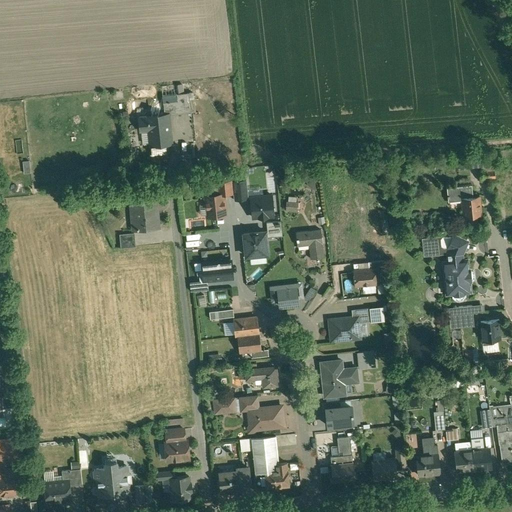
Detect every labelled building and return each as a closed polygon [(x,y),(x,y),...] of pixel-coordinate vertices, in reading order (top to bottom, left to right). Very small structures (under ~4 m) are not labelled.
[(189,92),(177,94),(178,100),(164,102),(165,114),(169,114),(169,115),(192,112),(189,92)] [(165,114),(148,116),(148,117),(140,118),(141,130),(150,129),(151,145),(164,144),(172,143),(169,115),(169,114),(165,114)] [(164,144),(152,145),(153,153),(165,152),(164,144)] [(493,154),(460,157),(461,168),(482,166),(482,170),(495,169),(493,154)] [(510,167),(495,169),(496,178),(510,177),(510,167)] [(495,169),(482,170),(483,179),(496,178),(495,169)] [(246,180),(233,181),(234,193),(234,200),(248,199),(246,180)] [(233,181),(217,182),(218,190),(225,189),(226,193),(234,193),(233,181)] [(472,184),(448,187),(450,200),(463,199),(465,217),(482,215),(480,195),(474,195),(472,184)] [(224,194),(206,196),(208,216),(216,215),(218,217),(222,216),(224,214),(226,214),(224,194)] [(272,196),(251,198),(253,217),(274,215),(272,196)] [(303,212),(304,198),(286,196),(284,210),(303,212)] [(155,199),(129,202),(132,230),(158,227),(155,199)] [(267,222),(268,228),(269,237),(282,236),(280,220),(267,222)] [(268,228),(244,230),(246,255),(270,253),(269,237),(268,228)] [(321,229),(297,232),(298,246),(311,244),(312,257),(324,256),(321,229)] [(133,232),(119,234),(120,247),(135,245),(133,232)] [(455,235),(424,238),(425,254),(448,252),(453,239),(455,235)] [(455,235),(453,239),(448,252),(462,253),(468,240),(455,235)] [(462,253),(448,252),(449,261),(444,261),(447,293),(453,293),(453,296),(457,299),(462,299),(466,295),(465,291),(471,291),(470,281),(472,281),(471,268),(469,268),(468,259),(463,259),(462,253)] [(208,282),(234,279),(232,259),(201,262),(203,281),(190,282),(191,291),(208,290),(208,282)] [(384,260),(359,262),(360,269),(375,268),(385,267),(384,260)] [(360,269),(354,270),(356,285),(376,283),(375,268),(360,269)] [(302,281),(269,285),(271,302),(278,301),(279,308),(299,306),(298,299),(304,299),(302,281)] [(334,289),(329,286),(323,295),(328,298),(334,289)] [(197,298),(198,306),(206,305),(205,297),(197,298)] [(473,305),(455,307),(455,314),(460,314),(472,313),(473,312),(473,305)] [(370,307),(352,309),(353,317),(358,316),(358,322),(371,320),(370,307)] [(233,308),(210,311),(211,319),(234,316),(233,308)] [(472,313),(460,314),(461,326),(473,325),(472,313)] [(257,316),(234,319),(235,335),(238,335),(259,332),(257,316)] [(353,317),(330,319),(332,340),(360,337),(358,322),(358,316),(353,317)] [(499,319),(482,321),(484,340),(485,340),(485,343),(493,343),(493,339),(500,338),(499,319)] [(259,332),(238,335),(240,352),(251,351),(262,350),(262,349),(260,332),(259,332)] [(268,348),(262,349),(262,350),(251,351),(252,357),(269,355),(268,348)] [(374,350),(358,352),(360,367),(376,365),(374,350)] [(342,360),(322,362),(326,396),(346,393),(345,382),(358,380),(357,367),(343,369),(342,360)] [(277,366),(247,369),(248,379),(266,377),(267,385),(278,384),(277,373),(278,373),(277,366)] [(258,395),(240,397),(241,410),(249,409),(249,408),(259,407),(258,395)] [(235,397),(214,399),(215,413),(236,411),(235,397)] [(325,407),(340,406),(339,400),(322,401),(322,410),(325,410),(325,407)] [(511,404),(493,407),(490,407),(492,425),(498,425),(502,424),(502,417),(511,415),(511,404)] [(259,407),(249,408),(249,409),(251,424),(249,424),(248,426),(249,429),(251,431),(254,431),(256,429),(256,428),(284,425),(282,405),(259,407)] [(340,406),(325,407),(325,410),(326,426),(352,423),(350,405),(340,406)] [(444,410),(434,411),(436,429),(446,428),(444,410)] [(511,422),(502,424),(498,425),(500,444),(501,444),(503,463),(511,462),(511,422)] [(184,428),(166,430),(168,441),(186,439),(184,428)] [(433,432),(421,434),(422,446),(424,446),(424,445),(434,444),(433,432)] [(276,435),(252,437),(256,472),(266,471),(278,470),(277,463),(279,463),(276,435)] [(350,436),(338,438),(340,455),(352,454),(350,436)] [(18,438),(0,439),(0,466),(21,464),(18,438)] [(186,439),(168,441),(165,442),(167,460),(190,458),(188,439),(186,439)] [(434,444),(424,445),(424,446),(425,455),(416,456),(418,474),(440,472),(437,444),(434,444)] [(490,447),(472,449),(474,468),(492,466),(490,447)] [(404,449),(397,450),(399,467),(406,466),(404,449)] [(472,449),(454,451),(457,469),(474,468),(472,449)] [(340,455),(331,456),(332,464),(333,480),(355,478),(354,462),(353,462),(352,454),(340,455)] [(395,458),(373,460),(375,479),(397,477),(395,458)] [(279,463),(277,463),(278,470),(266,471),(268,485),(268,486),(290,484),(288,462),(279,463)] [(21,464),(0,466),(0,493),(9,493),(9,496),(16,495),(15,492),(24,491),(21,464)] [(118,465),(106,466),(106,467),(97,468),(97,469),(95,471),(96,478),(98,480),(100,495),(130,492),(127,465),(118,466),(118,465)] [(249,466),(236,467),(237,471),(239,483),(250,481),(249,466)] [(81,468),(62,470),(63,480),(69,479),(70,485),(83,484),(81,468)] [(175,469),(158,471),(159,479),(171,478),(171,477),(176,477),(175,469)] [(237,471),(219,473),(221,491),(239,489),(239,483),(237,471)] [(266,471),(256,472),(256,475),(254,475),(255,487),(268,485),(266,471)] [(176,477),(171,477),(171,478),(173,500),(191,498),(191,491),(192,490),(191,482),(190,483),(189,475),(176,477)] [(63,480),(45,482),(47,501),(48,501),(50,501),(54,501),(56,500),(71,498),(70,485),(69,479),(63,480)] [(153,484),(135,486),(137,501),(155,500),(153,484)]
